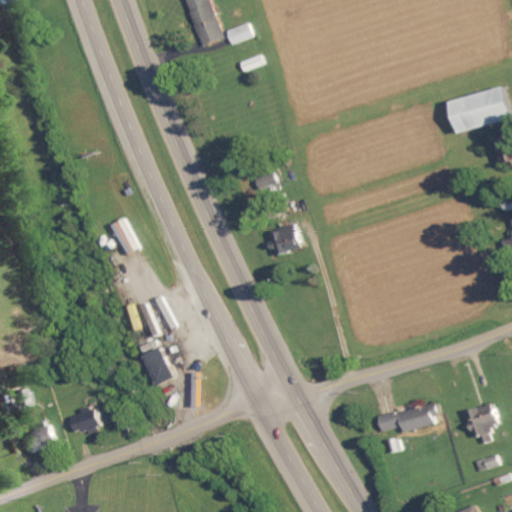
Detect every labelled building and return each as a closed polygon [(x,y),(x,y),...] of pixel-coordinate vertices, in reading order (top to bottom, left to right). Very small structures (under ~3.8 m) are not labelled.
[(194,0),(210,47),(232,40),(218,0),(194,0)] [(240,46),(261,38),(256,24),(235,31),(240,46)] [(511,86),(460,101),(469,134),(511,121),(511,86)] [(511,163),(511,138),(503,140),(507,165),(511,163)] [(286,185),(283,174),(265,179),(268,190),(286,185)] [(280,242),(283,255),(310,250),(305,226),(280,231),(282,242),(280,242)] [(165,387),(184,380),(174,349),(155,355),(165,387)] [(441,425),(439,418),(446,416),(443,404),(385,418),(388,433),(409,428),(410,433),(441,425)] [(498,442),(494,429),(506,425),(500,405),(474,412),(484,446),(498,442)] [(81,433),(108,427),(104,411),(77,417),(81,433)] [(30,440),(33,451),(62,445),(58,427),(37,432),(39,439),(30,440)] [(506,466),(503,456),(482,462),(485,472),(506,466)]
